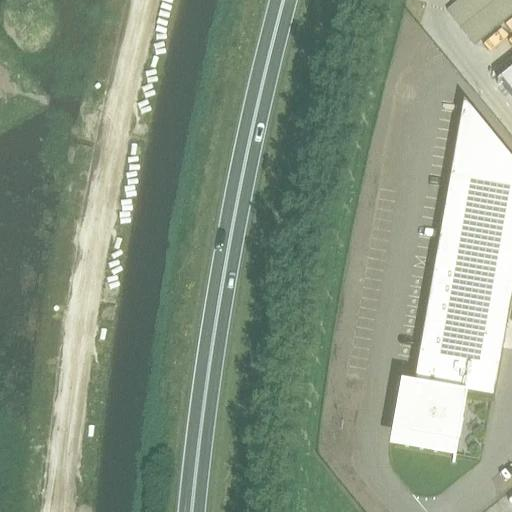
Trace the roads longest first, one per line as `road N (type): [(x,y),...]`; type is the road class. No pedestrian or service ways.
road 1 (trunk): [(191,511),(237,201),(285,0)]
road 2 (unclassified): [(57,511),(91,239),(145,0)]
